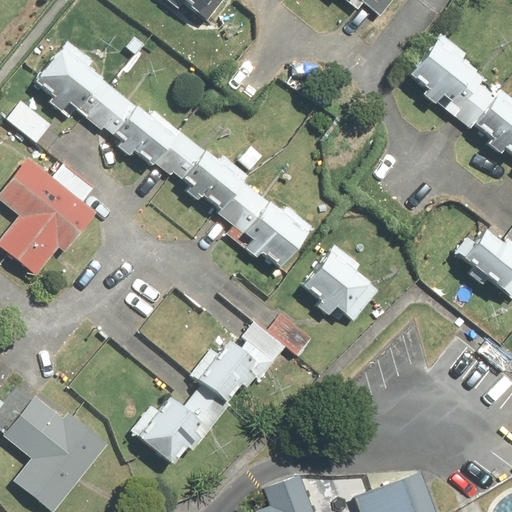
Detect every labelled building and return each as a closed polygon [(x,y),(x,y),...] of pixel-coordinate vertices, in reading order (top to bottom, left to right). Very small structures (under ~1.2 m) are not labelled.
[(177,0),(205,21),(222,0),(177,0)] [(463,53),(438,33),(402,78),(420,92),(417,96),(429,106),(432,102),(449,116),(480,77),(458,60),(463,53)] [(90,60),(62,38),(31,78),(51,94),(44,102),(57,112),(64,104),(72,110),(99,76),(85,66),(90,60)] [(511,100),(499,91),(471,126),(487,138),(483,143),(495,154),(499,149),(511,158),(511,100)] [(21,101),(5,120),(34,145),(51,125),(21,101)] [(147,116),(133,105),(108,136),(116,143),(113,147),(125,157),(129,152),(147,167),(176,130),(151,111),(147,116)] [(215,161),(201,150),(178,179),(187,186),(182,192),(193,202),(198,195),(218,211),(247,174),(221,154),(215,161)] [(50,177),(25,157),(0,187),(0,203),(16,216),(0,235),(0,251),(31,276),(55,247),(61,252),(93,212),(80,201),(92,185),(63,162),(50,177)] [(279,213),(255,195),(226,234),(243,246),(241,249),(254,258),(258,253),(277,267),(309,224),(284,206),(279,213)] [(464,237),(453,252),(507,296),(511,290),(511,241),(503,235),(498,241),(483,228),(471,242),(464,237)] [(333,242),(300,286),(317,298),(312,305),(325,316),(331,309),(350,323),(376,289),(350,270),(357,261),(333,242)] [(209,350),(188,376),(228,407),(260,366),(224,339),(214,353),(209,350)] [(50,511),(103,444),(34,392),(0,435),(29,458),(11,482),(50,511)] [(149,405),(128,432),(168,463),(182,445),(189,451),(200,437),(193,431),(200,422),(166,395),(155,409),(149,405)] [(434,511),(420,475),(354,498),(359,511),(311,511),(297,474),(263,487),(269,507),(257,511),(434,511)]
